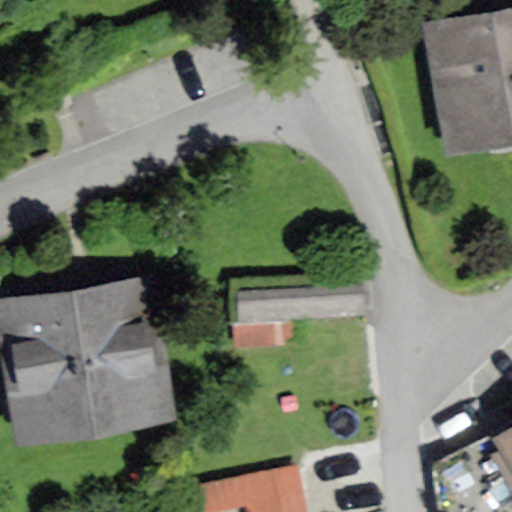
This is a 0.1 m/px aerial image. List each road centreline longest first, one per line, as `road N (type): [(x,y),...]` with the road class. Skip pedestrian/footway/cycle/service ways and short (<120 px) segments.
road 1 (residential): [(335,87),(199,128),(0,208)]
road 2 (residential): [(399,345),(390,253),(335,87)]
road 3 (residential): [(408,511),(399,345)]
road 4 (residential): [(399,345),(476,324),(511,304)]
